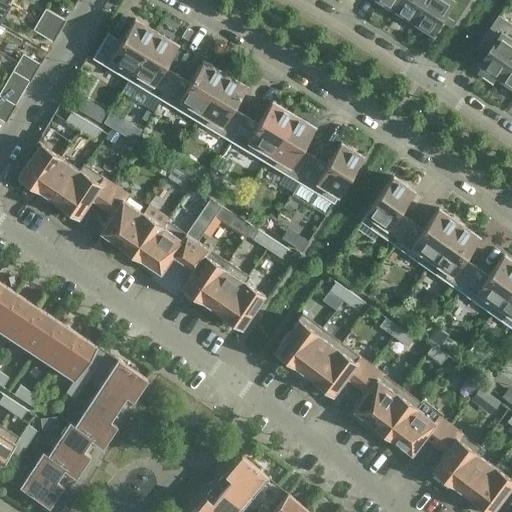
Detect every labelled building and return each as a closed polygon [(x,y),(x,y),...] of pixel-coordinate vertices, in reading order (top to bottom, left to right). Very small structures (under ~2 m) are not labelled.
[(0,0),(0,16),(9,1),(8,0),(0,0)] [(378,0),(394,10),(400,0),(378,0)] [(400,0),(394,10),(413,22),(427,0),(400,0)] [(427,0),(413,22),(433,35),(446,15),(455,20),(451,25),(453,26),(469,0),(427,0)] [(48,9),(42,20),(60,30),(66,19),(48,9)] [(480,66),(499,79),(511,60),(511,22),(500,14),(480,44),(481,45),(485,40),(493,46),(480,66)] [(108,32),(92,57),(127,78),(128,78),(156,31),(134,18),(121,40),(108,32)] [(60,30),(42,20),(36,30),(53,41),(60,30)] [(177,44),(156,31),(128,78),(127,78),(129,79),(121,91),(154,111),(161,98),(161,99),(162,98),(177,73),(164,66),(177,44)] [(23,53),(18,61),(35,71),(40,63),(23,53)] [(190,81),(177,73),(162,98),(161,99),(196,119),(224,72),(203,59),(190,81)] [(511,60),(499,79),(511,87),(511,60)] [(35,71),(18,61),(13,70),(30,80),(35,71)] [(246,85),(224,72),(196,119),(230,140),(246,114),(233,107),(246,85)] [(0,94),(0,106),(11,113),(16,104),(0,94)] [(258,122),(246,114),(230,140),(264,161),(293,113),(271,100),(258,122)] [(11,113),(0,106),(0,118),(6,122),(11,113)] [(87,120),(72,110),(65,120),(80,130),(87,120)] [(314,126),(293,113),(264,161),(299,181),(314,156),(301,148),(314,126)] [(101,130),(87,120),(80,130),(94,140),(101,130)] [(327,163),(314,156),(299,181),(334,202),(362,155),(340,141),(327,163)] [(17,176),(38,190),(61,156),(40,142),(17,176)] [(199,162),(181,152),(173,166),(191,176),(199,162)] [(79,168),(61,156),(38,190),(57,203),(85,163),(83,162),(79,168)] [(116,184),(85,163),(57,203),(78,217),(90,199),(101,206),(116,184)] [(174,167),(168,176),(183,186),(189,177),(174,167)] [(392,175),(360,220),(393,244),(411,219),(398,211),(413,190),(392,175)] [(128,193),(116,184),(101,206),(111,213),(99,231),(120,246),(143,211),(124,199),(128,193)] [(187,233),(166,219),(139,259),(160,273),(172,255),(182,262),(197,240),(215,213),(221,204),(211,197),(187,233)] [(149,202),(143,211),(120,246),(139,259),(166,219),(168,216),(149,202)] [(252,225),(221,204),(215,213),(246,234),(252,225)] [(423,228),(411,219),(393,244),(426,267),(458,222),(438,207),(423,228)] [(458,222),(426,267),(459,290),(476,266),(464,257),(478,236),(458,222)] [(272,239),(252,225),(246,234),(266,247),(272,239)] [(304,246),(309,235),(288,225),(283,236),(304,246)] [(287,249),(272,239),(266,247),(281,258),(287,249)] [(228,261),(197,240),(182,262),(192,269),(180,287),(201,301),(228,261)] [(488,274),(476,266),(459,290),(491,313),(511,284),(511,259),(503,253),(488,274)] [(248,274),(228,261),(201,301),(221,314),(248,274)] [(249,275),(248,274),(221,314),(242,328),(265,294),(245,281),(249,275)] [(0,313),(15,291),(0,280),(0,313)] [(349,291),(335,281),(329,289),(342,300),(349,291)] [(511,284),(491,313),(511,327),(511,284)] [(0,330),(13,338),(35,304),(15,291),(0,313),(0,330)] [(362,301),(349,291),(342,300),(356,310),(362,301)] [(33,352),(56,317),(35,304),(13,338),(33,352)] [(273,350),(293,365),(322,327),(302,312),(273,350)] [(53,365),(76,331),(56,317),(33,352),(53,365)] [(392,336),(399,327),(385,317),(379,325),(392,336)] [(439,345),(449,332),(436,322),(426,336),(439,345)] [(322,327),(293,365),(312,380),(341,341),(322,327)] [(406,346),(413,337),(399,327),(392,336),(406,346)] [(96,344),(76,331),(53,365),(74,379),(74,378),(82,366),(96,344)] [(371,364),(341,341),(312,380),(332,395),(345,378),(355,385),(371,364)] [(432,343),(426,352),(440,362),(446,354),(432,343)] [(117,358),(95,391),(125,411),(147,377),(117,358)] [(450,375),(455,368),(449,362),(443,369),(450,375)] [(401,386),(371,364),(355,385),(365,392),(352,410),(371,425),(401,386)] [(92,372),(82,366),(74,378),(84,384),(92,372)] [(472,393),(479,384),(467,375),(460,384),(472,393)] [(74,398),(84,384),(74,378),(74,379),(65,392),(74,398)] [(511,402),(511,384),(509,382),(500,394),(511,402)] [(490,412),(500,400),(479,384),(470,397),(490,412)] [(27,402),(33,394),(18,385),(13,393),(27,402)] [(401,386),(371,425),(391,439),(420,400),(401,386)] [(102,445),(125,411),(95,391),(74,423),(73,425),(97,441),(97,442),(102,445)] [(47,403),(33,394),(27,402),(41,412),(47,403)] [(0,403),(9,410),(14,402),(3,395),(0,399),(0,403)] [(422,397),(420,400),(391,439),(411,454),(424,437),(434,444),(450,423),(440,416),(442,413),(422,397)] [(20,417),(25,409),(14,402),(9,410),(20,417)] [(185,408),(177,419),(186,425),(194,414),(185,408)] [(69,420),(47,453),(46,454),(71,471),(70,472),(75,475),(97,442),(97,441),(73,425),(74,423),(69,420)] [(0,423),(0,464),(9,450),(18,437),(19,436),(0,423)] [(480,445),(450,423),(434,444),(444,452),(431,469),(451,484),(480,445)] [(26,424),(19,436),(18,437),(27,443),(36,431),(26,424)] [(19,456),(27,443),(18,437),(9,450),(19,456)] [(481,446),(480,445),(451,484),(470,499),(494,466),(477,452),(481,446)] [(42,450),(19,485),(48,505),(70,472),(71,471),(46,454),(47,453),(42,450)] [(267,476),(240,453),(214,484),(241,507),(267,476)] [(491,511),(511,483),(511,478),(494,466),(470,499),(487,511),(491,511)] [(237,511),(241,507),(214,484),(191,511),(237,511)] [(301,511),(305,507),(287,491),(269,511),(301,511)]
